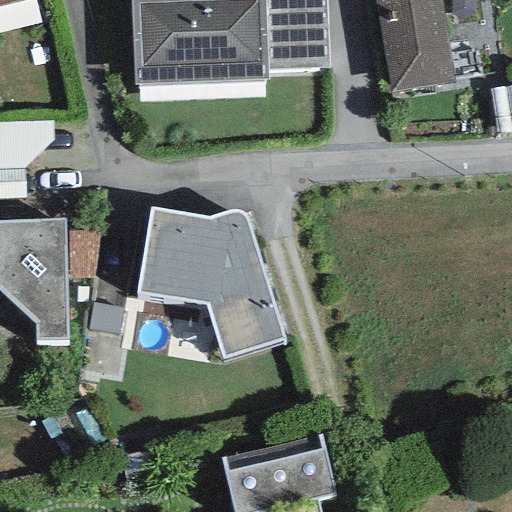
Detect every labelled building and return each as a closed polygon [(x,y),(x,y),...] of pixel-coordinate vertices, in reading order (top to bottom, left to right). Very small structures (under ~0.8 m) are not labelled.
[(130,0),(133,86),(267,81),(266,71),(328,69),(325,0),(130,0)] [(374,0),(390,93),(453,83),(439,0),(374,0)] [(210,219),(150,208),(136,294),(206,303),(222,358),(283,340),(247,222),(242,214),(236,213),(228,213),(210,219)] [(64,219),(0,221),(0,289),(35,323),(35,340),(67,339),(64,219)] [(321,434),(219,458),(232,511),(264,511),(266,511),(318,511),(315,499),(335,495),(321,434)]
